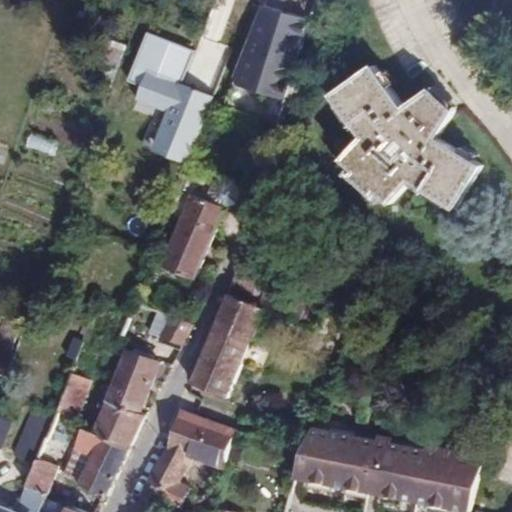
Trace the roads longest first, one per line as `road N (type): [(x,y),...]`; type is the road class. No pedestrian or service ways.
road 1 (residential): [(112,511),(293,132),(336,0)]
road 2 (residential): [(414,0),(427,33),(511,143)]
